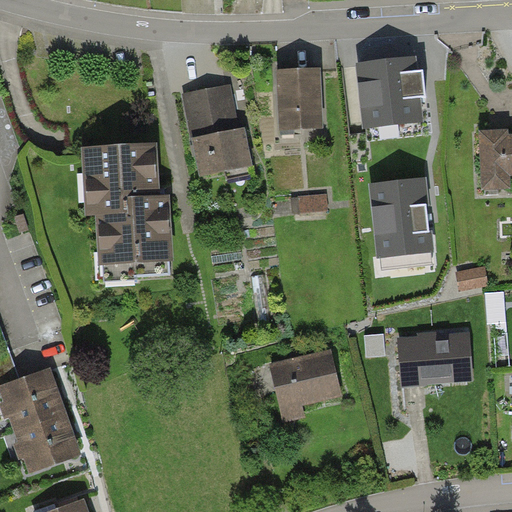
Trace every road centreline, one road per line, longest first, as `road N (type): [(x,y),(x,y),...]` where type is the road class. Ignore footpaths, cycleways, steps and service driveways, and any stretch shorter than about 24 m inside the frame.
road 1 (residential): [(56,13),(154,30),(256,33),(511,16)]
road 2 (residential): [(373,511),(511,490)]
